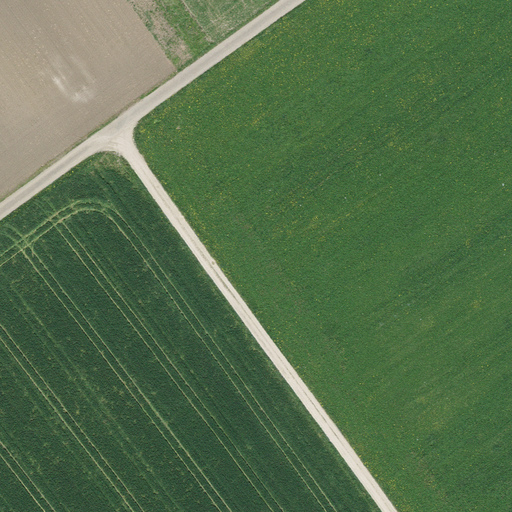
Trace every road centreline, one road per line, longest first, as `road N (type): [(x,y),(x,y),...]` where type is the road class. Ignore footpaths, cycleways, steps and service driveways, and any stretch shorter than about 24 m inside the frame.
road 1 (track): [(111,132),(394,511)]
road 2 (track): [(0,212),(295,0)]
